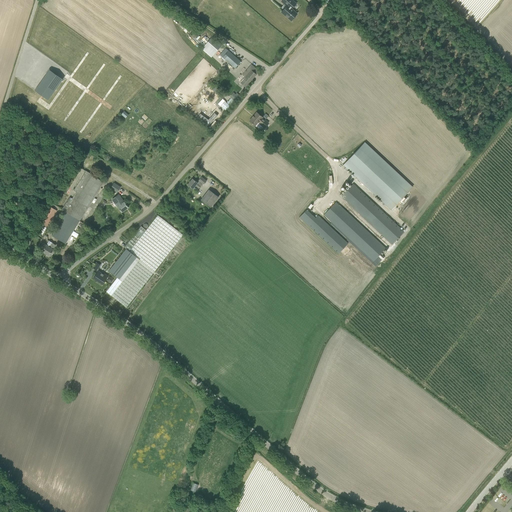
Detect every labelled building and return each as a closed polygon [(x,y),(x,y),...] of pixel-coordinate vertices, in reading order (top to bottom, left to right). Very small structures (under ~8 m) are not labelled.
[(296,4),(292,0),(282,0),(281,1),(287,6),(281,12),(291,20),(297,14),(292,9),(296,4)] [(202,49),(204,51),(206,50),(213,57),(222,45),(213,38),(202,49)] [(241,62),(237,58),(228,51),(222,57),(235,68),(241,62)] [(41,83),(54,92),(69,71),(55,62),(41,83)] [(251,64),(242,75),(238,79),(241,82),(240,82),(245,87),(259,71),(251,64)] [(212,89),(219,95),(222,93),(214,86),(212,89)] [(234,91),(229,96),(233,100),(238,95),(234,91)] [(262,117),(257,112),(249,121),(255,126),(258,122),(264,127),(268,123),(262,118),(262,117)] [(391,210),(399,201),(402,198),(405,200),(406,198),(404,196),(412,187),(365,142),(343,165),(391,210)] [(103,182),(86,171),(74,190),(76,192),(72,199),(69,197),(62,209),(65,211),(53,231),(55,232),(52,235),(65,243),(103,182)] [(192,179),(188,184),(189,185),(188,186),(192,189),(192,188),(193,188),(195,185),(199,188),(201,186),(202,183),(204,184),(206,181),(201,177),(199,180),(197,182),(192,179)] [(120,187),(114,183),(110,188),(117,192),(120,187)] [(341,196),(392,244),(404,231),(353,184),(341,196)] [(209,190),(201,200),(210,207),(218,197),(209,190)] [(122,212),(128,207),(119,194),(112,199),(122,212)] [(324,215),(351,240),(373,261),(385,248),(336,202),(324,215)] [(57,211),(49,206),(34,230),(39,232),(43,226),(46,228),(57,211)] [(338,254),(345,246),(347,243),(318,216),(315,218),(307,210),(300,217),(338,254)] [(158,215),(146,230),(141,226),(124,247),(126,249),(134,255),(117,277),(106,292),(212,375),(269,302),(158,215)] [(56,245),(52,243),(50,247),(43,243),(40,247),(43,249),(42,251),(49,256),(53,249),(56,245)] [(134,255),(126,249),(109,271),(117,277),(134,255)] [(98,271),(93,278),(102,284),(108,276),(102,272),(101,273),(98,271)]
